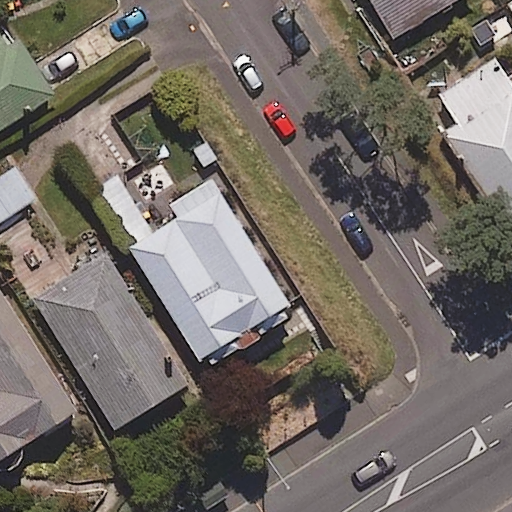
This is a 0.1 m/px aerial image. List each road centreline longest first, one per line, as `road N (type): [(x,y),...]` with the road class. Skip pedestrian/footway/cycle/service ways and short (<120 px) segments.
road 1 (residential): [(235,0),(507,421)]
road 2 (secondary): [(361,511),(507,421)]
